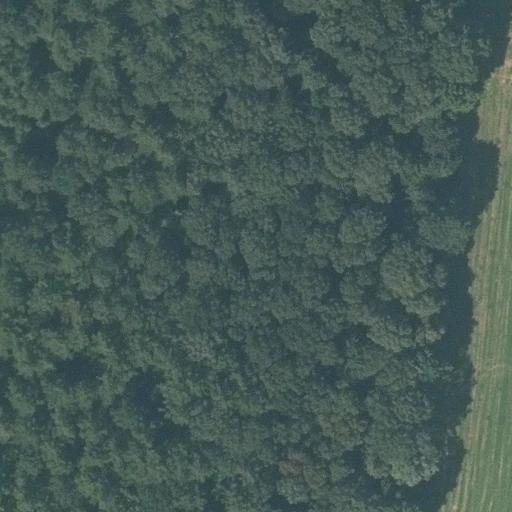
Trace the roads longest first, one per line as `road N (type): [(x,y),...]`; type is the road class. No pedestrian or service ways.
road 1 (track): [(410,511),(465,69),(465,0)]
road 2 (track): [(0,234),(421,458)]
